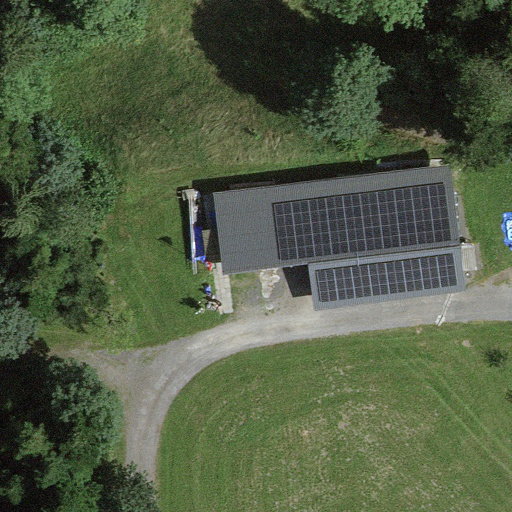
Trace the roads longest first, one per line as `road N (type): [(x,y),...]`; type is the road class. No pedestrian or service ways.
road 1 (track): [(151,372),(229,339),(354,318),(511,311)]
road 2 (track): [(142,511),(151,372)]
